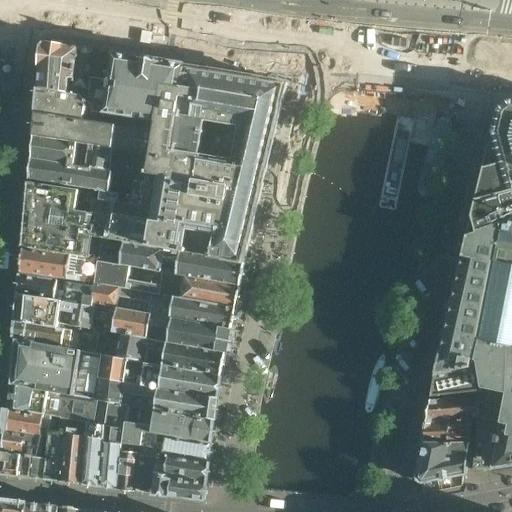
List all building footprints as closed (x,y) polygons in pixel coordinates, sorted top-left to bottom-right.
[(72,95),(79,49),(43,44),(39,89),(72,95)] [(88,98),(96,52),(79,49),(72,95),(88,98)] [(106,101),(114,56),(96,52),(88,98),(106,101)] [(175,123),(185,69),(185,67),(184,67),(185,67),(114,56),(106,101),(104,113),(157,122),(158,120),(175,123)] [(263,182),(265,173),(266,172),(267,171),(288,83),(186,66),(186,69),(185,69),(175,123),(158,120),(157,122),(155,134),(101,125),(36,114),(35,137),(113,150),(110,168),(135,173),(134,180),(124,178),(123,186),(126,195),(131,196),(129,206),(94,200),(94,204),(92,214),(99,215),(95,238),(102,239),(126,243),(123,261),(117,260),(116,265),(131,268),(161,273),(163,260),(181,263),(179,276),(240,287),(240,286),(243,271),(248,272),(250,265),(245,264),(264,183),(263,182)] [(88,98),(72,95),(39,89),(36,114),(101,125),(103,113),(104,113),(106,101),(88,98)] [(511,221),(511,100),(509,101),(499,108),(468,236),(511,221)] [(110,172),(110,168),(113,150),(35,137),(33,159),(110,172)] [(113,172),(110,172),(33,159),(31,179),(109,193),(113,172)] [(95,238),(99,215),(92,214),(76,211),(80,192),(31,184),(29,205),(24,204),(23,215),(28,216),(25,247),(25,248),(72,256),(89,259),(99,260),(102,239),(95,238)] [(92,200),(93,194),(84,193),(82,202),(94,204),(94,200),(92,200)] [(511,221),(468,236),(441,353),(440,353),(440,354),(440,355),(436,376),(432,397),(475,393),(476,397),(478,418),(477,449),(476,462),(476,470),(477,471),(484,469),(491,467),(492,470),(511,466),(511,221)] [(69,269),(72,256),(25,248),(22,272),(58,278),(96,285),(100,263),(99,262),(99,260),(89,259),(86,272),(69,269)] [(240,287),(179,276),(164,274),(161,286),(129,281),(131,268),(116,265),(100,263),(96,285),(128,290),(128,291),(155,296),(155,295),(235,309),(240,310),(241,302),(237,301),(240,287)] [(73,305),(76,284),(57,281),(58,278),(22,272),(22,275),(20,295),(66,303),(66,304),(73,305)] [(93,305),(95,288),(76,284),(73,305),(92,308),(93,305)] [(235,309),(155,295),(155,296),(128,291),(128,290),(96,285),(95,288),(93,305),(175,319),(174,320),(230,330),(234,316),(238,317),(240,310),(235,309)] [(59,324),(61,311),(78,313),(75,327),(92,330),(95,308),(92,308),(73,305),(66,304),(66,303),(20,295),(16,294),(15,303),(19,303),(18,322),(59,329),(60,324),(59,324)] [(92,308),(95,308),(92,330),(92,331),(226,353),(229,337),(234,338),(235,331),(230,330),(174,320),(175,319),(93,305),(92,308)] [(221,376),(226,353),(92,331),(92,330),(75,327),(78,313),(61,311),(59,324),(60,324),(59,329),(66,330),(63,348),(63,349),(105,357),(105,356),(146,363),(149,349),(167,352),(165,367),(221,376)] [(66,330),(59,329),(18,322),(13,321),(13,326),(17,327),(16,339),(16,340),(63,348),(66,330)] [(101,379),(105,357),(63,349),(63,348),(16,340),(11,385),(12,385),(97,400),(101,379)] [(219,399),(222,377),(221,377),(221,376),(165,367),(146,363),(105,356),(105,357),(101,379),(218,399),(219,399)] [(215,421),(218,399),(101,379),(97,400),(98,401),(112,403),(131,406),(147,409),(215,421)] [(98,401),(97,400),(12,385),(9,409),(53,417),(63,418),(71,420),(81,421),(89,423),(95,424),(98,401)] [(478,418),(476,397),(432,401),(431,401),(427,423),(446,425),(445,430),(469,431),(469,419),(478,418)] [(214,427),(214,422),(215,422),(215,421),(147,409),(145,424),(128,421),(131,406),(112,403),(108,426),(124,429),(123,444),(142,447),(144,431),(159,434),(169,436),(212,443),(213,441),(212,441),(212,436),(213,436),(213,434),(212,434),(213,429),(214,429),(214,427)] [(52,432),(53,417),(9,409),(7,430),(26,434),(51,438),(52,432)] [(64,481),(71,420),(63,418),(61,433),(52,432),(51,438),(48,459),(46,480),(64,481)] [(81,484),(87,437),(79,436),(81,421),(71,420),(64,481),(64,482),(81,484)] [(101,486),(108,426),(95,424),(89,423),(87,437),(81,484),(101,486)] [(469,446),(469,431),(445,430),(446,425),(427,423),(424,443),(469,446)] [(119,489),(124,453),(122,452),(123,444),(124,429),(108,426),(101,486),(101,487),(119,489)] [(23,456),(26,434),(7,430),(5,453),(23,456)] [(210,461),(212,443),(169,436),(168,445),(157,443),(159,434),(144,431),(142,447),(146,447),(159,449),(159,453),(172,455),(210,461)] [(48,459),(51,438),(26,434),(23,456),(5,453),(2,474),(20,477),(32,478),(34,457),(48,459)] [(467,475),(468,460),(469,446),(424,443),(418,477),(423,482),(467,475)] [(157,472),(158,462),(159,453),(159,449),(146,447),(146,455),(141,455),(137,491),(148,492),(152,492),(152,493),(154,493),(157,472)] [(137,491),(141,455),(124,453),(119,489),(137,491)] [(208,480),(210,461),(172,455),(170,464),(158,462),(157,472),(208,480)] [(46,480),(48,459),(34,457),(32,478),(46,480)] [(206,499),(208,480),(157,472),(154,493),(171,495),(206,499)] [(27,511),(28,506),(28,505),(1,502),(0,511),(27,511)]
